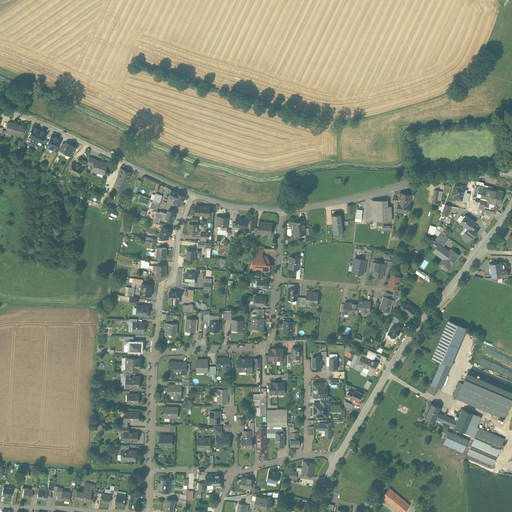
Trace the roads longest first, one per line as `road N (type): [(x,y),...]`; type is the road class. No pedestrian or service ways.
road 1 (tertiary): [(337,458),(406,342),(511,206)]
road 2 (residential): [(282,210),(438,179),(511,174)]
road 3 (residential): [(194,193),(0,111)]
road 4 (residential): [(154,353),(160,287),(174,279),(194,193)]
road 5 (residential): [(188,350),(266,342),(277,280)]
road 6 (residential): [(0,506),(122,511)]
